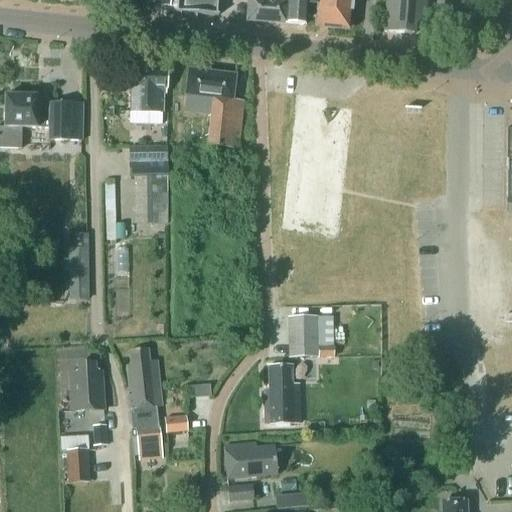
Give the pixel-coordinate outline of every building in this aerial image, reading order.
[(126,0),(126,4),(176,7),(175,13),(216,16),(216,0),(126,0)] [(248,0),(247,21),(284,24),(284,25),(305,26),(306,19),(308,19),(308,0),(248,0)] [(308,0),(308,19),(316,20),(316,26),(347,29),(349,5),(352,5),(352,0),(308,0)] [(416,27),(425,23),(427,0),(386,0),(384,33),(415,36),(416,27)] [(442,7),(441,26),(445,26),(452,27),(453,12),(453,8),(442,7)] [(165,90),(167,90),(167,72),(151,71),(151,70),(136,69),(136,88),(132,88),(130,114),(162,115),(163,94),(165,95),(165,90)] [(207,147),(239,151),(244,103),(232,101),(235,77),(188,71),(185,97),(214,100),(213,112),(211,112),(207,147)] [(49,141),(81,142),(82,104),(38,104),(37,98),(5,97),(4,129),(0,128),(0,150),(21,150),(21,130),(33,129),(49,129),(49,141)] [(108,108),(108,116),(118,116),(118,108),(108,108)] [(128,178),(167,176),(165,146),(127,147),(128,178)] [(154,209),(153,221),(167,222),(168,210),(154,209)] [(69,250),(70,302),(89,301),(87,235),(74,235),(75,250),(69,250)] [(130,390),(127,391),(129,411),(131,431),(135,431),(159,429),(157,409),(162,408),(158,363),(150,363),(149,351),(131,353),(132,367),(127,367),(130,390)] [(104,411),(102,372),(95,372),(95,365),(77,366),(78,374),(69,374),(71,413),(104,411)] [(271,393),(267,393),(265,393),(266,426),(299,425),(298,386),(292,386),(291,368),(270,368),(271,393)] [(210,386),(190,388),(191,399),(211,398),(210,386)] [(164,418),(165,434),(188,432),(186,416),(164,418)] [(106,425),(92,427),(94,447),(108,446),(106,425)] [(159,429),(135,431),(138,462),(162,460),(159,429)] [(88,438),(60,439),(61,452),(66,452),(69,485),(90,483),(88,450),(89,450),(88,438)] [(256,449),(256,446),(224,448),(227,481),(277,476),(274,448),(256,449)] [(227,489),(228,504),(253,502),(252,487),(227,489)] [(466,511),(466,502),(443,503),(443,511),(466,511)]
